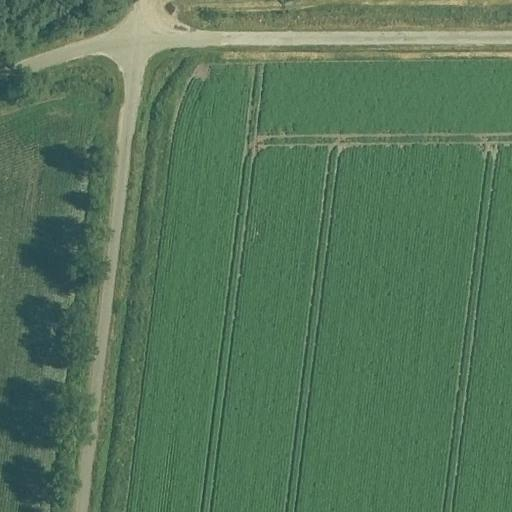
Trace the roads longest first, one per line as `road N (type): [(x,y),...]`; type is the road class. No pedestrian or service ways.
road 1 (residential): [(80,511),(139,41)]
road 2 (residential): [(511,41),(139,41)]
road 3 (residential): [(139,41),(0,76)]
